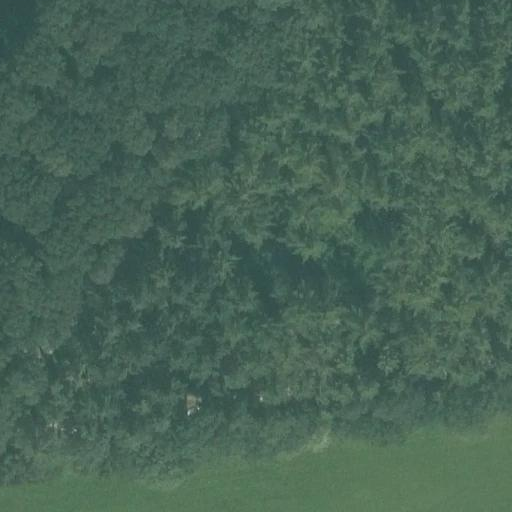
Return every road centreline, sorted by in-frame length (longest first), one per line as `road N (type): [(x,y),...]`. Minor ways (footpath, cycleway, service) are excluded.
road 1 (track): [(511,362),(0,443)]
road 2 (track): [(269,0),(230,80),(117,263),(11,387)]
